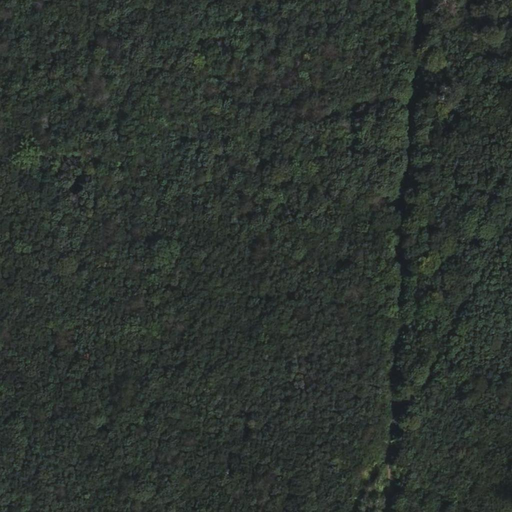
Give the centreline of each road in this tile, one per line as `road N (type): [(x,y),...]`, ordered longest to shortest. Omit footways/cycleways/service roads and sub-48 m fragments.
road 1 (track): [(391,511),(425,0)]
road 2 (unknown): [(358,511),(511,232)]
